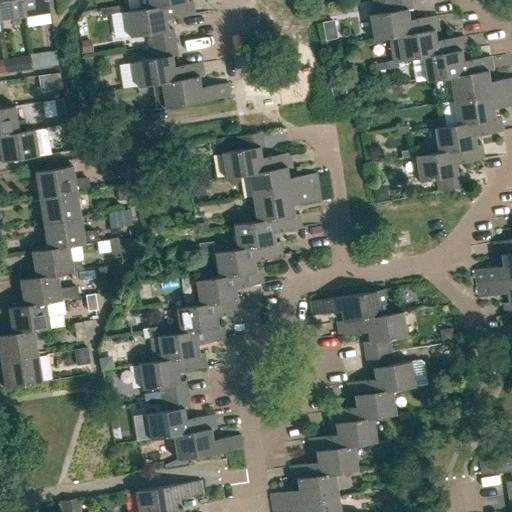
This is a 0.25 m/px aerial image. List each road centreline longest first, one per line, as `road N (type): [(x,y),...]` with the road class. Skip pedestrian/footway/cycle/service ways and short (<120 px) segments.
road 1 (residential): [(251,443),(308,383),(311,351),(282,316)]
road 2 (residential): [(251,443),(238,367),(282,316)]
road 3 (residential): [(349,274),(324,133)]
road 4 (residential): [(427,263),(457,244),(511,161)]
